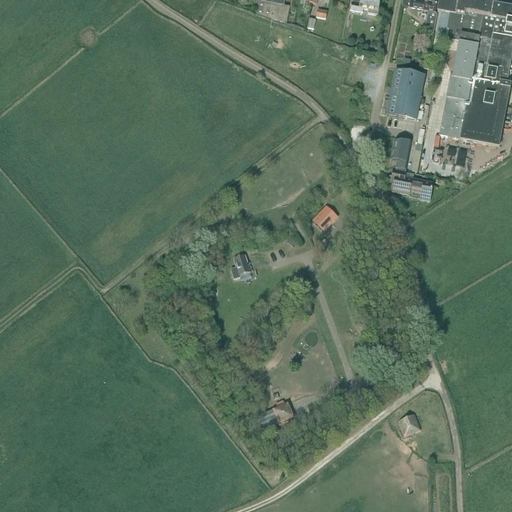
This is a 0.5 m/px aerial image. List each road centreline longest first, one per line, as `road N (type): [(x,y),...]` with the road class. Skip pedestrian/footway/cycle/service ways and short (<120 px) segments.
road 1 (unclassified): [(460,511),(457,444),(386,207),(307,102),(150,0)]
road 2 (track): [(321,117),(103,292)]
road 3 (unknown): [(401,0),(377,110),(378,121),(401,129)]
